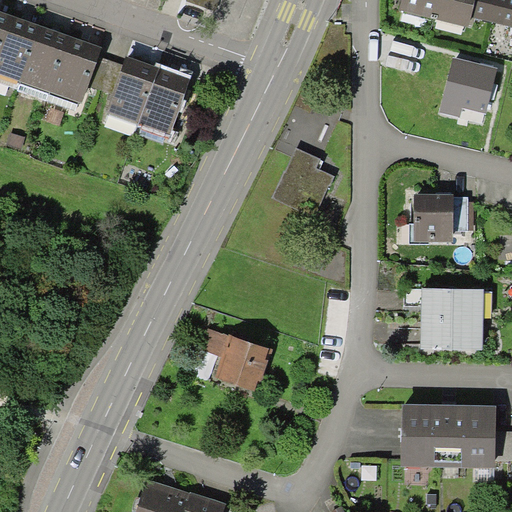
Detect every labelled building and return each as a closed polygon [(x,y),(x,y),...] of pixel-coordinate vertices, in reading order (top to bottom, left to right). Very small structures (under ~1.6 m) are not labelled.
[(187,0),(188,0),(215,9),(218,0),(187,0)] [(511,0),(402,0),(401,7),(470,24),(472,14),(511,23),(511,0)] [(0,13),(0,75),(79,104),(99,49),(82,43),(53,33),(24,22),(0,13)] [(142,65),(127,59),(111,107),(144,119),(141,127),(168,137),(187,80),(173,75),(142,65)] [(497,72),(452,61),(439,117),(458,122),(461,111),(486,117),(497,72)] [(320,164),(296,153),(273,202),(316,222),(335,181),(316,172),(320,164)] [(452,199),(412,199),(412,244),(452,244),(452,199)] [(481,295),(422,294),(421,348),(480,349),(481,295)] [(227,339),(206,331),(197,354),(218,362),(227,339)] [(271,355),(232,342),(218,381),(257,395),(271,355)] [(494,410),(402,409),(401,471),(493,472),(494,410)] [(219,511),(221,507),(146,483),(136,511),(219,511)]
